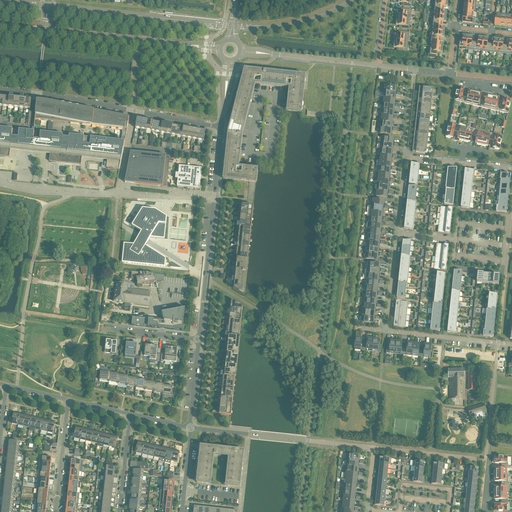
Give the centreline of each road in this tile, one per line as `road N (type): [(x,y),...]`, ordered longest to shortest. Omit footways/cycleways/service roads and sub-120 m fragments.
road 1 (residential): [(220,127),(0,89)]
road 2 (residential): [(374,447),(189,427)]
road 3 (residential): [(203,303),(220,127)]
road 4 (tertiary): [(218,49),(45,30)]
road 5 (residential): [(378,66),(242,52)]
road 6 (residential): [(386,331),(511,344)]
